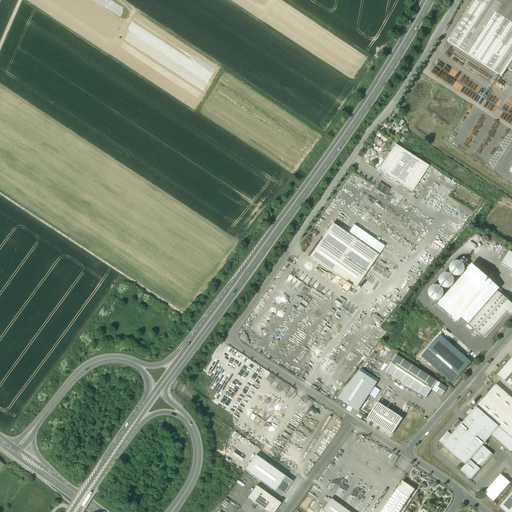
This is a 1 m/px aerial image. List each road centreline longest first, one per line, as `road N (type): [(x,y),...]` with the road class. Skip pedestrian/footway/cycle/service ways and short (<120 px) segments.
road 1 (track): [(0,194),(190,318),(241,258),(376,61),(282,0)]
road 2 (residential): [(459,0),(233,334),(240,347),(352,419)]
road 3 (trunk): [(428,0),(353,122),(183,354)]
road 4 (unclassified): [(511,329),(404,453)]
